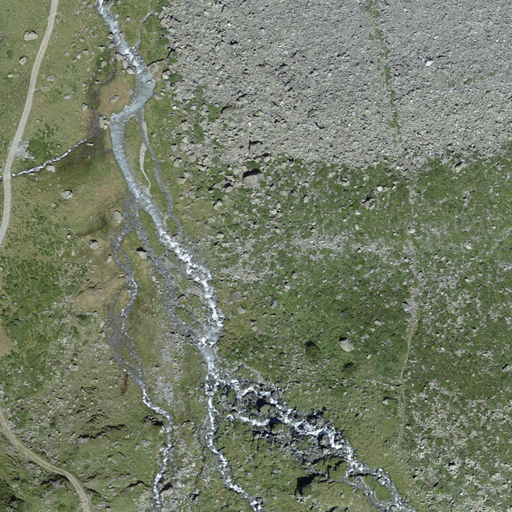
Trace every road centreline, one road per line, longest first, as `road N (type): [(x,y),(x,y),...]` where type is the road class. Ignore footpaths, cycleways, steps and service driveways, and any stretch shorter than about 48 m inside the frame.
road 1 (track): [(54,0),(5,176),(0,235)]
road 2 (track): [(0,414),(24,451),(72,479),(86,511)]
